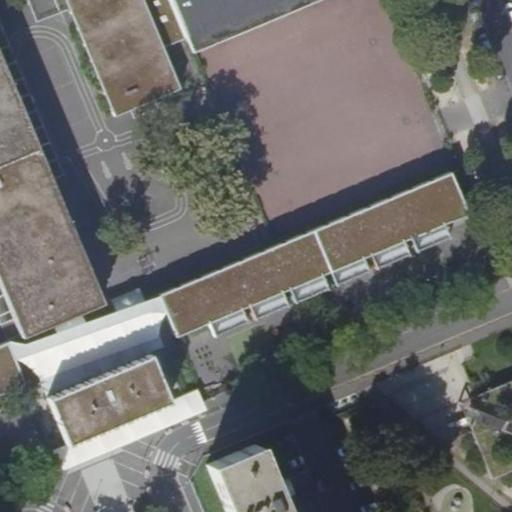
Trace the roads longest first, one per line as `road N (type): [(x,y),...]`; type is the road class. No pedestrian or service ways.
road 1 (residential): [(511,304),(182,442),(165,471),(177,511)]
road 2 (unknown): [(248,414),(127,141)]
road 3 (unknown): [(46,511),(167,461)]
